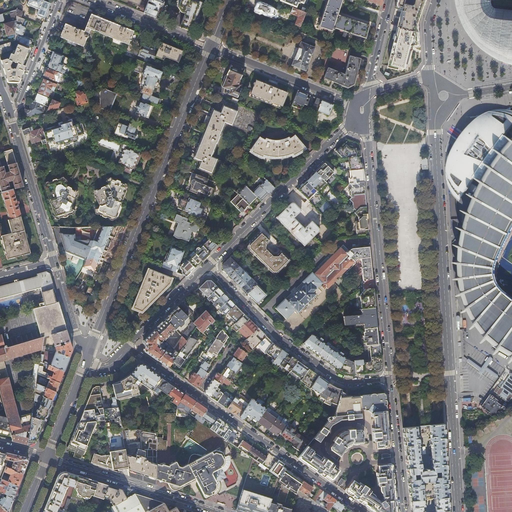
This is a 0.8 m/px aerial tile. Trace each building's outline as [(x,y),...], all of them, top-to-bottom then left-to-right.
[(38,16),(44,19),(50,4),(42,1),(43,0),(42,0),(28,0),(27,5),(39,10),(37,15),(38,15),(38,16)] [(158,0),(149,0),(144,13),(155,18),(160,6),(163,8),(165,2),(162,1),(158,0)] [(193,0),(181,0),(178,8),(181,13),(185,14),(182,20),(180,28),(190,32),(202,3),(193,0)] [(341,0),(327,0),(318,27),(331,31),(332,30),(333,30),(334,28),(365,39),(368,25),(337,15),(341,0)] [(423,11),(426,0),(417,0),(416,6),(405,3),(406,0),(396,0),(395,8),(403,10),(399,27),(419,32),(423,11)] [(500,60),(509,63),(511,64),(511,0),(455,0),(456,5),(459,16),(464,28),(467,31),(473,40),(479,46),(485,51),(494,57),(500,60)] [(259,2),(254,13),(269,18),(273,8),(259,2)] [(295,25),(300,27),(306,13),(292,8),(290,14),(298,17),(295,25)] [(125,51),(131,54),(133,50),(134,47),(133,47),(136,40),(137,40),(139,35),(107,22),(91,15),(86,28),(84,32),(65,24),(62,31),(60,37),(67,40),(72,42),(73,42),(78,45),(83,46),(79,56),(86,59),(91,45),(85,42),(88,34),(90,30),(127,45),(125,51)] [(15,35),(16,16),(12,18),(13,22),(3,24),(6,36),(15,35)] [(24,19),(21,18),(16,16),(15,35),(15,38),(15,41),(29,47),(32,40),(22,36),(26,27),(22,26),(24,19)] [(180,28),(182,20),(177,18),(174,25),(180,28)] [(420,45),(419,32),(399,27),(389,67),(400,70),(401,66),(407,68),(412,46),(419,46),(419,45),(420,45)] [(396,33),(391,32),(382,69),(387,70),(387,67),(396,33)] [(294,59),(291,66),(305,71),(308,65),(307,64),(311,54),(312,55),(315,48),(301,42),(298,48),(293,59),(294,59)] [(11,43),(5,45),(0,45),(0,53),(12,50),(11,45),(12,45),(11,43)] [(157,52),(155,57),(161,60),(162,57),(176,62),(178,55),(180,56),(182,52),(160,43),(160,44),(157,52)] [(8,83),(9,83),(17,83),(18,83),(25,67),(22,65),(26,54),(27,54),(28,54),(29,51),(29,50),(28,50),(28,49),(18,45),(15,52),(13,51),(12,54),(11,54),(8,60),(7,59),(1,61),(7,81),(7,82),(8,83)] [(150,49),(142,45),(140,51),(137,56),(136,59),(151,65),(155,57),(157,52),(153,50),(150,49)] [(62,56),(52,52),(49,59),(50,59),(47,67),(59,72),(62,65),(59,64),(62,56)] [(354,85),(360,59),(349,56),(345,75),(328,68),(323,78),(347,88),(354,85)] [(151,65),(136,59),(134,64),(131,70),(138,73),(134,83),(140,86),(140,85),(143,86),(140,92),(143,94),(141,98),(142,99),(149,101),(157,104),(157,103),(159,104),(161,100),(150,96),(154,87),(156,88),(157,87),(160,79),(159,79),(162,72),(155,70),(156,67),(151,65)] [(244,69),(231,64),(222,88),(226,89),(224,93),(237,98),(240,90),(238,89),(239,87),(240,86),(238,85),(240,82),(239,82),(244,69)] [(41,66),(40,70),(46,72),(44,76),(50,78),(49,79),(55,81),(57,76),(61,77),(61,78),(64,79),(65,76),(41,66)] [(42,79),(40,86),(50,90),(52,87),(54,87),(55,84),(42,79)] [(265,80),(263,84),(278,90),(280,86),(265,80)] [(278,90),(263,84),(262,84),(257,81),(255,81),(254,83),(253,83),(252,85),(253,85),(250,94),(281,107),(286,93),(285,93),(279,91),(278,90)] [(50,90),(40,86),(37,93),(50,98),(51,95),(49,94),(50,90)] [(116,94),(104,89),(99,91),(99,108),(109,112),(116,94)] [(77,98),(75,99),(77,106),(87,103),(85,94),(83,95),(82,92),(79,93),(79,91),(75,92),(77,98)] [(307,95),(297,91),(291,106),(300,110),(301,106),(302,106),(307,95)] [(43,105),(44,105),(46,101),(47,102),(48,99),(49,100),(50,99),(37,93),(34,101),(43,105)] [(322,101),(316,98),(311,110),(312,110),(312,112),(316,114),(317,111),(322,101)] [(50,103),(48,107),(47,110),(52,109),(53,107),(55,108),(58,107),(60,103),(52,99),(50,103)] [(137,109),(135,112),(140,114),(139,115),(145,118),(150,106),(150,105),(148,105),(149,101),(142,99),(141,103),(139,102),(138,106),(137,106),(136,107),(136,108),(137,109)] [(34,101),(32,101),(29,108),(28,108),(27,108),(26,108),(26,109),(25,109),(25,110),(25,111),(25,112),(26,113),(27,113),(26,116),(27,116),(42,112),(41,108),(43,105),(34,101)] [(328,116),(333,105),(322,101),(317,111),(328,116)] [(213,110),(193,159),(200,162),(197,169),(211,174),(217,160),(211,157),(224,123),(232,126),(237,112),(223,106),(220,113),(213,110)] [(448,174),(448,177),(451,179),(452,178),(455,178),(458,177),(460,175),(461,174),(463,172),(496,128),(497,125),(498,123),(498,121),(498,120),(497,116),(498,114),(495,112),(494,112),(491,114),(486,117),(482,119),(480,121),(475,125),(473,127),(470,131),(469,134),(467,138),(466,139),(464,143),(463,144),(460,146),(458,148),(455,152),(454,154),(451,160),(450,164),(448,170),(448,174)] [(43,132),(46,143),(52,141),(53,143),(59,142),(59,143),(72,139),(73,143),(77,141),(75,135),(83,133),(81,127),(80,127),(78,122),(71,124),(71,123),(73,122),(72,119),(68,120),(68,122),(63,124),(62,122),(58,123),(59,127),(55,128),(54,126),(49,128),(50,129),(43,132)] [(128,124),(127,127),(118,123),(114,134),(121,137),(122,137),(127,139),(128,137),(134,140),(135,138),(136,139),(137,138),(137,136),(137,135),(136,135),(137,133),(134,132),(136,127),(128,124)] [(46,143),(43,132),(42,129),(33,131),(32,127),(29,128),(28,125),(21,127),(27,148),(30,147),(30,144),(41,140),(42,144),(46,143)] [(259,138),(250,152),(253,154),(256,156),(259,158),(263,159),(264,157),(267,158),(271,158),(274,159),(277,158),(281,158),(284,157),(288,157),(291,155),(292,157),(297,155),(301,152),(305,149),(294,136),(291,138),(288,140),(287,138),(285,139),(283,140),(280,141),(278,141),(275,141),(273,141),(270,141),(268,140),(266,139),(265,141),(262,140),(259,138)] [(128,147),(122,144),(119,151),(123,152),(121,158),(118,157),(116,162),(120,163),(119,165),(123,166),(121,171),(129,174),(131,169),(134,171),(140,155),(138,154),(127,149),(128,147)] [(344,144),(335,152),(341,157),(343,155),(345,156),(346,157),(347,158),(358,157),(361,157),(360,151),(355,151),(355,149),(353,149),(353,148),(352,148),(351,147),(350,146),(349,146),(348,147),(347,147),(344,144)] [(493,170),(487,179),(481,190),(478,195),(476,199),(474,205),(470,215),(468,220),(465,231),(463,236),(462,243),(461,250),(460,255),(460,264),(460,272),(461,279),(461,282),(462,288),(463,294),(466,302),(469,310),(471,315),(473,320),(476,324),(478,327),(482,332),(487,337),(490,340),(495,344),(500,348),(502,350),(508,353),(511,355),(511,144),(510,147),(503,156),(499,160),(493,170)] [(14,157),(12,150),(3,152),(5,157),(0,158),(0,167),(3,166),(7,165),(16,163),(14,157)] [(30,157),(34,170),(41,167),(39,162),(36,163),(34,156),(30,157)] [(348,167),(349,170),(362,169),(362,164),(361,164),(361,163),(360,163),(359,163),(358,157),(347,158),(348,162),(347,162),(348,167)] [(23,186),(16,163),(7,165),(8,169),(7,170),(8,173),(7,173),(6,173),(5,173),(3,166),(0,167),(0,188),(1,192),(10,190),(7,181),(9,181),(8,179),(10,179),(12,184),(13,184),(14,189),(23,186)] [(315,173),(324,182),(333,173),(331,171),(324,164),(321,166),(315,173)] [(331,171),(333,173),(337,177),(342,172),(336,165),(331,171)] [(67,173),(65,167),(41,174),(43,181),(67,173)] [(348,179),(349,183),(363,182),(362,169),(349,170),(350,179),(348,179)] [(313,175),(306,181),(315,191),(324,182),(315,173),(313,175)] [(207,179),(196,175),(193,180),(191,180),(190,184),(191,185),(191,186),(189,191),(197,194),(198,190),(202,191),(201,193),(207,195),(207,196),(210,194),(211,193),(213,189),(205,186),(208,179),(207,179)] [(74,197),(73,196),(75,191),(71,189),(71,188),(68,187),(67,187),(66,187),(67,185),(65,184),(65,183),(67,181),(63,178),(61,178),(57,180),(56,179),(52,180),(52,181),(46,183),(45,188),(46,188),(49,199),(48,200),(50,201),(52,200),(52,202),(50,202),(50,204),(51,205),(54,215),(53,216),(57,219),(58,219),(63,217),(64,218),(68,217),(68,216),(72,214),(71,209),(70,209),(69,207),(74,197)] [(94,194),(95,195),(99,193),(99,192),(109,187),(110,185),(109,184),(111,179),(109,179),(106,182),(108,184),(107,187),(98,190),(97,190),(94,194)] [(120,183),(120,181),(117,180),(115,181),(111,179),(109,184),(110,185),(109,187),(99,192),(99,193),(95,195),(96,200),(97,204),(98,204),(99,205),(100,207),(101,208),(100,209),(99,209),(97,214),(102,216),(102,217),(105,219),(106,218),(111,219),(112,220),(116,217),(116,216),(120,206),(121,206),(120,204),(118,203),(119,202),(121,203),(123,201),(122,200),(126,190),(127,190),(126,185),(120,183)] [(274,189),(265,180),(259,186),(258,185),(252,192),(256,197),(261,202),(270,193),(274,189)] [(302,186),(297,190),(307,200),(316,191),(315,191),(306,181),(302,186)] [(363,182),(349,183),(351,185),(352,188),(349,191),(348,192),(348,193),(348,195),(349,196),(351,198),(354,195),(364,194),(363,182)] [(240,187),(235,192),(242,199),(248,205),(256,197),(252,192),(245,186),(242,190),(240,187)] [(12,189),(10,190),(1,192),(7,211),(9,219),(7,219),(11,234),(10,233),(1,236),(7,259),(30,253),(27,242),(24,229),(21,221),(20,216),(18,208),(17,204),(19,204),(18,202),(18,201),(16,201),(15,200),(14,194),(12,189)] [(351,210),(353,213),(359,207),(366,207),(364,194),(354,195),(351,198),(349,200),(350,208),(350,209),(351,210)] [(196,198),(190,196),(189,199),(188,198),(187,202),(181,200),(177,209),(188,213),(187,214),(198,218),(202,209),(198,208),(200,203),(195,201),(196,198)] [(251,207),(248,205),(242,199),(236,205),(240,209),(240,208),(241,207),(244,210),(246,212),(251,207)] [(294,218),(301,211),(295,204),(294,204),(293,203),(292,203),(291,203),(290,204),(275,218),(280,223),(298,241),(299,241),(304,246),(318,232),(319,232),(319,231),(319,230),(319,229),(318,228),(311,221),(304,228),(294,218)] [(359,207),(353,213),(357,217),(358,221),(355,222),(356,231),(368,229),(366,207),(359,207)] [(236,218),(234,220),(238,225),(244,219),(239,214),(235,217),(236,218)] [(192,221),(176,215),(176,216),(175,216),(174,217),(174,218),(174,219),(174,220),(174,222),(178,223),(173,236),(174,236),(175,237),(176,238),(178,238),(179,238),(181,239),(188,241),(190,236),(189,235),(191,231),(194,233),(199,228),(192,221)] [(60,233),(66,253),(70,254),(81,259),(78,265),(94,272),(112,227),(103,227),(98,240),(97,239),(96,242),(75,240),(75,234),(60,233)] [(247,247),(247,248),(274,275),(275,275),(276,275),(290,260),(281,252),(276,256),(274,256),(266,248),(266,245),(270,241),(261,232),(247,246),(247,247)] [(217,246),(210,239),(202,246),(209,253),(213,249),(217,246)] [(202,246),(200,249),(199,248),(198,248),(197,248),(196,249),(196,250),(194,252),(202,261),(206,257),(209,253),(202,246)] [(367,279),(372,279),(368,247),(352,248),(350,249),(348,250),(347,251),(346,250),(345,252),(340,247),(313,274),(312,272),(302,282),(304,284),(287,301),(285,299),(275,308),(286,319),(295,310),(299,314),(317,296),(313,292),(322,283),(324,284),(322,286),(326,290),(343,273),(344,275),(356,263),(354,261),(357,258),(360,258),(362,280),(364,282),(367,279)] [(161,266),(175,272),(176,269),(178,270),(179,266),(177,265),(183,252),(172,248),(169,253),(167,252),(161,266)] [(187,261),(195,268),(200,263),(202,261),(194,252),(186,260),(187,261)] [(226,272),(229,275),(238,266),(230,258),(222,265),(222,269),(226,272)] [(181,272),(183,275),(186,276),(190,272),(195,268),(187,261),(185,263),(184,262),(181,265),(182,265),(180,267),(179,269),(182,271),(181,272)] [(238,266),(229,275),(232,278),(235,282),(245,271),(243,269),(242,270),(238,266)] [(149,270),(133,308),(142,312),(144,308),(145,309),(147,305),(149,306),(150,302),(152,302),(153,299),(155,299),(158,291),(161,293),(163,289),(164,290),(166,286),(167,287),(171,278),(149,270)] [(245,271),(235,282),(239,285),(241,288),(251,278),(247,275),(248,274),(245,271)] [(0,299),(40,289),(45,306),(33,309),(41,338),(43,337),(51,334),(66,330),(57,298),(55,299),(52,289),(54,289),(49,274),(46,272),(41,273),(37,274),(37,277),(19,282),(18,279),(0,284),(0,299)] [(78,275),(72,286),(79,290),(85,279),(78,275)] [(251,278),(241,288),(244,291),(247,294),(256,285),(257,284),(258,284),(255,281),(254,282),(251,278)] [(364,289),(372,288),(372,279),(367,279),(364,282),(363,283),(364,289)] [(199,288),(208,297),(217,287),(214,284),(211,281),(206,281),(199,288)] [(256,285),(266,295),(267,294),(257,284),(256,285)] [(256,285),(247,294),(252,299),(256,303),(259,303),(266,295),(256,285)] [(336,295),(339,291),(334,286),(330,289),(336,295)] [(217,287),(208,297),(213,303),(223,293),(220,290),(217,287)] [(372,288),(364,289),(358,290),(358,297),(359,297),(359,300),(359,309),(360,309),(374,308),(373,306),(372,288)] [(223,293),(213,303),(219,309),(229,299),(226,296),(223,293)] [(229,299),(219,309),(225,315),(226,313),(234,305),(232,302),(229,299)] [(182,302),(177,307),(188,317),(188,318),(193,313),(182,302)] [(237,308),(234,305),(226,313),(233,319),(228,324),(231,327),(244,314),(241,311),(237,308)] [(165,319),(175,329),(175,330),(188,317),(177,307),(171,313),(165,319)] [(375,327),(374,308),(360,309),(361,313),(361,315),(343,316),(344,325),(363,323),(363,328),(375,327)] [(205,311),(193,323),(197,326),(196,327),(201,332),(202,332),(205,329),(204,328),(210,323),(214,320),(211,317),(205,311)] [(246,316),(244,314),(231,327),(236,332),(238,330),(249,319),(246,316)] [(163,339),(164,340),(169,335),(166,332),(167,331),(170,334),(175,329),(165,319),(157,327),(154,330),(163,339)] [(254,325),(249,319),(238,330),(247,339),(258,328),(254,325)] [(181,335),(182,336),(186,341),(188,338),(196,327),(197,326),(193,323),(192,322),(190,324),(190,325),(188,327),(189,328),(181,335)] [(375,327),(363,328),(364,336),(362,336),(363,346),(367,345),(367,350),(380,349),(379,344),(377,344),(375,327)] [(258,328),(247,339),(244,341),(252,350),(256,345),(266,336),(264,334),(260,331),(258,328)] [(215,338),(216,339),(223,344),(225,341),(226,340),(225,340),(228,337),(225,333),(222,329),(215,338)] [(70,341),(66,330),(51,334),(55,346),(70,341)] [(159,344),(163,339),(154,330),(143,341),(144,342),(145,343),(145,344),(146,346),(146,347),(145,347),(145,348),(145,350),(144,351),(157,360),(164,350),(157,345),(157,344),(159,344)] [(1,335),(2,335),(5,348),(10,347),(6,333),(1,335)] [(316,337),(312,334),(302,344),(308,347),(312,350),(320,338),(317,335),(316,337)] [(2,335),(0,335),(0,394),(6,417),(11,437),(12,440),(11,441),(19,443),(27,445),(30,429),(30,425),(20,427),(3,361),(42,349),(42,346),(43,337),(41,338),(10,347),(5,348),(2,335)] [(173,349),(174,350),(177,353),(186,341),(182,336),(173,349)] [(269,340),(266,336),(256,345),(264,353),(265,352),(272,343),(269,340)] [(188,338),(186,341),(177,353),(171,363),(172,363),(173,361),(175,363),(177,364),(178,365),(179,365),(180,364),(181,364),(182,363),(196,343),(188,338)] [(320,338),(312,350),(316,353),(318,355),(326,344),(322,341),(323,340),(320,338)] [(205,354),(202,352),(199,356),(200,357),(209,364),(217,354),(223,344),(216,339),(205,354)] [(56,351),(56,352),(69,358),(72,350),(70,341),(55,346),(56,351)] [(275,345),(272,343),(265,352),(271,357),(271,358),(274,360),(281,349),(279,348),(275,345)] [(330,347),(326,344),(318,355),(322,358),(325,360),(333,347),(331,345),(330,347)] [(333,347),(325,360),(328,362),(332,364),(339,353),(335,351),(336,349),(333,347)] [(236,351),(234,355),(242,360),(247,353),(239,348),(236,351)] [(274,360),(273,362),(275,364),(276,362),(280,365),(287,356),(288,354),(285,352),(281,349),(274,360)] [(380,349),(367,350),(369,362),(362,363),(363,373),(371,372),(378,372),(379,371),(381,370),(381,369),(381,367),(380,349)] [(168,353),(164,350),(157,360),(162,363),(167,367),(171,363),(177,353),(174,350),(170,355),(170,354),(169,354),(168,353)] [(56,352),(50,366),(63,371),(69,358),(56,352)] [(339,353),(332,364),(336,367),(339,369),(346,359),(346,358),(342,356),(343,354),(340,352),(339,353)] [(287,356),(280,365),(287,370),(288,369),(291,370),(297,361),(293,358),(292,357),(290,358),(287,356)] [(209,364),(200,357),(199,360),(202,362),(199,367),(200,368),(204,371),(207,367),(209,364)] [(242,364),(232,357),(229,362),(225,367),(234,373),(235,373),(242,364)] [(358,360),(354,361),(354,362),(355,374),(360,373),(363,373),(362,363),(362,358),(357,358),(358,360)] [(340,372),(342,373),(345,374),(347,375),(350,375),(353,375),(355,375),(355,374),(354,362),(346,359),(339,369),(338,370),(340,372)] [(291,370),(290,372),(301,380),(309,369),(307,368),(306,367),(305,368),(299,364),(300,363),(299,362),(297,361),(291,370)] [(43,363),(40,362),(39,365),(38,374),(59,383),(61,384),(63,380),(64,376),(62,375),(63,371),(50,366),(46,364),(45,367),(46,367),(46,368),(53,371),(51,377),(49,376),(49,374),(43,372),(42,371),(43,363)] [(38,374),(39,365),(34,364),(30,393),(35,394),(36,388),(36,384),(38,374)] [(130,373),(129,375),(138,381),(139,380),(143,379),(145,380),(144,382),(145,383),(146,382),(147,383),(149,383),(151,384),(150,385),(153,387),(160,377),(155,374),(151,371),(142,365),(137,366),(136,367),(135,369),(134,369),(133,370),(131,372),(130,373)] [(234,373),(225,367),(223,370),(220,374),(229,381),(234,373)] [(183,368),(178,375),(181,376),(183,378),(188,371),(183,368)] [(195,373),(202,378),(205,375),(206,376),(207,374),(208,373),(204,371),(200,368),(197,373),(195,372),(195,373)] [(301,380),(306,384),(305,386),(310,389),(310,388),(315,382),(313,380),(317,374),(312,371),(309,369),(301,380)] [(195,373),(194,372),(188,380),(192,383),(197,386),(198,385),(199,386),(200,384),(201,383),(200,382),(202,378),(195,373)] [(220,374),(217,373),(215,376),(213,379),(219,383),(221,384),(223,382),(224,382),(227,384),(229,381),(220,374)] [(59,383),(38,374),(36,384),(55,392),(59,383)] [(111,384),(114,397),(115,398),(122,396),(123,399),(133,395),(138,394),(138,389),(138,388),(151,398),(146,405),(152,409),(156,402),(157,403),(157,394),(151,390),(138,381),(129,375),(127,376),(125,377),(124,378),(123,378),(122,379),(120,380),(118,381),(116,382),(114,383),(111,384)] [(319,376),(315,382),(310,388),(321,395),(329,383),(323,379),(319,376)] [(168,383),(160,377),(153,387),(151,390),(157,394),(158,392),(160,390),(167,395),(167,394),(173,387),(168,383)] [(208,386),(203,392),(206,394),(210,397),(216,387),(219,383),(213,379),(208,386)] [(331,406),(336,408),(341,391),(342,390),(338,389),(335,387),(332,385),(329,383),(321,395),(318,399),(321,401),(325,403),(331,406)] [(55,392),(36,384),(36,388),(45,392),(43,397),(52,400),(53,396),(55,392)] [(92,388),(83,410),(93,409),(97,408),(102,408),(99,386),(97,386),(95,386),(92,388)] [(179,390),(173,387),(167,394),(169,396),(171,397),(172,398),(170,400),(176,405),(184,394),(179,390)] [(216,387),(210,397),(214,400),(217,402),(223,394),(223,393),(219,390),(219,389),(216,387)] [(334,416),(325,417),(326,418),(327,420),(326,421),(324,424),(316,435),(313,438),(319,442),(324,435),(328,431),(327,430),(331,425),(340,419),(346,419),(352,419),(352,418),(360,417),(360,410),(364,409),(364,410),(367,410),(371,414),(371,416),(372,416),(373,428),(372,428),(373,432),(372,432),(373,437),(374,441),(375,441),(375,448),(389,447),(384,393),(373,394),(360,395),(355,396),(345,396),(345,395),(344,393),(344,392),(342,392),(341,391),(336,408),(334,416)] [(43,397),(35,394),(34,401),(38,403),(39,403),(49,407),(52,400),(43,397)] [(188,397),(184,394),(176,405),(186,412),(189,407),(191,409),(195,402),(188,397)] [(223,394),(217,402),(220,404),(224,407),(230,398),(223,394)] [(489,414),(494,417),(508,410),(505,408),(506,407),(493,398),(494,397),(492,396),(491,398),(489,396),(482,406),(490,412),(489,414)] [(102,409),(104,420),(114,419),(114,422),(116,422),(117,426),(115,426),(115,427),(121,427),(119,416),(119,413),(116,402),(115,398),(114,397),(111,397),(112,402),(111,404),(112,408),(102,409)] [(240,400),(236,397),(227,409),(234,413),(239,417),(247,406),(239,401),(240,400)] [(252,399),(247,406),(239,417),(241,418),(243,420),(246,415),(249,417),(250,416),(252,418),(254,420),(253,421),(256,422),(257,421),(266,409),(252,399)] [(191,409),(188,413),(195,418),(199,420),(201,417),(206,410),(202,406),(195,402),(191,409)] [(37,413),(35,418),(43,421),(48,409),(40,405),(38,409),(37,410),(36,411),(37,413)] [(140,410),(156,421),(156,414),(157,406),(155,406),(153,411),(143,405),(140,410)] [(267,407),(266,409),(257,421),(263,426),(268,430),(276,419),(279,415),(267,407)] [(79,422),(96,421),(104,420),(102,409),(102,408),(97,408),(101,414),(94,415),(93,409),(83,410),(78,422),(79,422)] [(206,410),(201,417),(205,419),(204,420),(208,422),(209,422),(212,424),(217,417),(211,413),(206,410)] [(156,414),(156,421),(156,432),(156,443),(156,445),(156,450),(163,450),(164,450),(165,450),(165,449),(165,448),(165,442),(161,442),(161,435),(164,435),(164,426),(167,426),(167,424),(174,424),(175,414),(156,414)] [(0,433),(11,437),(6,417),(0,415),(0,433)] [(279,415),(276,419),(284,425),(282,428),(285,429),(287,426),(289,423),(287,422),(288,420),(284,417),(283,418),(279,415)] [(145,419),(119,416),(121,427),(123,427),(123,424),(130,425),(129,428),(134,429),(134,425),(141,426),(141,430),(143,430),(145,419)] [(212,424),(209,428),(225,439),(233,428),(229,425),(221,420),(217,417),(212,424)] [(33,430),(30,429),(27,445),(29,446),(32,444),(35,443),(43,421),(35,418),(31,427),(34,428),(33,430)] [(276,419),(268,430),(274,433),(279,437),(281,435),(285,429),(282,428),(284,425),(276,419)] [(80,459),(96,421),(79,422),(69,446),(70,446),(69,448),(74,451),(73,457),(80,459)] [(209,428),(199,421),(192,431),(188,437),(209,452),(219,448),(223,455),(229,452),(226,446),(229,442),(225,439),(209,428)] [(440,475),(447,474),(445,441),(444,424),(429,426),(432,470),(421,471),(417,427),(402,428),(405,457),(407,478),(414,477),(419,477),(435,475),(440,475)] [(188,437),(192,431),(174,426),(173,439),(173,440),(174,440),(174,441),(175,441),(180,443),(185,435),(188,437)] [(287,426),(285,429),(281,435),(286,438),(290,441),(296,433),(297,432),(294,431),(295,430),(295,428),(292,426),(290,426),(289,427),(287,426)] [(124,449),(128,469),(129,476),(138,479),(150,483),(155,484),(156,478),(156,464),(148,462),(148,461),(146,460),(146,461),(145,461),(144,451),(141,450),(140,436),(144,437),(143,439),(143,441),(147,441),(148,438),(154,439),(154,442),(156,443),(156,432),(143,430),(141,430),(134,429),(129,428),(123,427),(121,427),(124,449)] [(233,428),(225,439),(229,442),(231,443),(234,439),(235,437),(236,435),(235,435),(236,433),(237,431),(235,430),(233,428)] [(334,441),(330,447),(330,449),(339,456),(346,447),(347,447),(351,445),(352,444),(352,443),(363,442),(362,431),(360,429),(353,430),(353,429),(347,430),(347,431),(344,431),(339,433),(339,434),(337,437),(336,436),(333,441),(334,441)] [(297,433),(291,442),(294,444),(292,446),(297,450),(301,453),(307,446),(309,444),(310,442),(307,440),(300,436),(297,433)] [(301,435),(300,436),(307,440),(308,439),(311,441),(313,438),(316,435),(312,433),(311,434),(310,434),(309,433),(307,437),(306,436),(305,437),(301,435)] [(242,440),(237,447),(240,449),(242,447),(243,448),(243,449),(242,451),(246,453),(247,451),(251,446),(247,443),(242,440)] [(156,457),(156,450),(156,445),(147,444),(147,456),(156,457)] [(199,446),(196,450),(201,454),(204,449),(199,446)] [(251,446),(247,451),(257,458),(255,460),(259,463),(261,464),(266,457),(259,452),(251,446)] [(307,446),(301,453),(298,458),(315,470),(331,481),(339,470),(332,466),(333,465),(330,462),(326,459),(323,457),(322,458),(312,451),(313,450),(307,446)] [(216,482),(225,477),(220,468),(222,467),(224,465),(225,462),(225,459),(224,458),(223,455),(219,448),(202,456),(194,454),(192,454),(191,455),(190,456),(189,457),(187,464),(181,467),(177,466),(175,461),(167,465),(162,464),(161,465),(156,463),(156,464),(156,478),(156,479),(167,483),(169,486),(176,489),(195,479),(202,494),(208,495),(210,494),(213,493),(213,492),(214,492),(215,491),(216,489),(217,486),(217,485),(216,483),(216,482)] [(110,455),(112,469),(117,468),(118,470),(128,469),(124,449),(119,450),(119,449),(116,449),(116,450),(109,452),(110,455)] [(6,453),(5,454),(4,459),(15,462),(14,463),(13,463),(10,469),(22,474),(27,461),(26,459),(26,458),(16,455),(6,453)] [(351,457),(351,459),(351,460),(351,462),(352,463),(354,464),(355,464),(357,465),(358,464),(360,464),(361,463),(362,462),(362,460),(363,459),(363,457),(362,455),(361,454),(359,453),(358,453),(356,453),(354,453),(353,454),(352,455),(351,457)] [(100,465),(112,469),(110,455),(101,456),(93,454),(91,462),(100,465)] [(261,464),(264,466),(271,471),(277,464),(273,461),(266,457),(261,464)] [(359,484),(353,479),(345,491),(358,500),(375,511),(395,511),(391,464),(377,465),(378,473),(376,473),(377,477),(376,477),(377,482),(378,486),(379,486),(379,490),(380,492),(381,492),(381,495),(382,497),(383,497),(383,502),(381,503),(377,500),(376,498),(374,496),(374,494),(369,491),(370,490),(367,488),(363,484),(362,485),(359,483),(359,484)] [(2,475),(1,479),(18,486),(20,480),(22,474),(10,469),(8,468),(5,467),(3,472),(10,474),(8,478),(2,475)] [(283,472),(279,477),(278,481),(284,485),(282,488),(281,487),(276,503),(270,501),(265,511),(289,511),(290,508),(283,505),(288,491),(287,491),(288,488),(294,492),(294,493),(295,494),(296,489),(302,481),(293,475),(285,469),(283,472)] [(76,475),(66,472),(64,472),(63,472),(62,472),(61,473),(60,473),(59,474),(59,475),(58,476),(57,477),(53,485),(48,498),(44,509),(50,511),(63,511),(65,510),(63,509),(62,511),(57,509),(66,486),(65,486),(66,484),(75,487),(75,489),(77,489),(76,491),(78,495),(87,498),(90,496),(91,494),(93,495),(97,482),(95,481),(88,479),(76,475)] [(435,475),(419,477),(419,479),(414,480),(414,477),(407,478),(409,501),(410,511),(448,511),(449,508),(447,475),(447,474),(440,475),(440,478),(435,478),(435,475)] [(0,491),(4,494),(6,495),(13,499),(15,493),(16,491),(18,486),(1,479),(0,479),(0,480),(0,491)] [(302,481),(296,489),(308,497),(315,501),(318,496),(322,491),(319,488),(314,495),(310,492),(313,488),(308,484),(302,481)] [(99,482),(97,482),(93,495),(103,499),(104,497),(108,485),(103,483),(99,482)] [(121,489),(108,485),(104,497),(110,499),(113,504),(112,504),(113,506),(126,498),(122,492),(122,491),(121,489)] [(238,499),(235,510),(242,511),(265,511),(270,501),(271,498),(242,489),(238,499)] [(290,508),(289,511),(329,511),(328,511),(327,511),(293,511),(298,496),(307,498),(308,497),(296,489),(295,494),(290,508)] [(0,505),(6,511),(7,511),(8,509),(9,507),(13,499),(6,495),(5,497),(3,496),(4,494),(0,491),(0,505)] [(327,502),(323,507),(328,510),(335,499),(329,495),(322,491),(318,496),(327,502)] [(113,506),(109,508),(111,511),(146,511),(148,511),(163,503),(146,497),(134,493),(126,498),(113,506)] [(328,510),(328,511),(329,511),(334,511),(336,509),(340,511),(349,511),(350,510),(343,505),(335,499),(328,510)] [(164,503),(163,503),(148,511),(166,511),(175,507),(176,507),(173,506),(170,505),(166,507),(164,503)]
